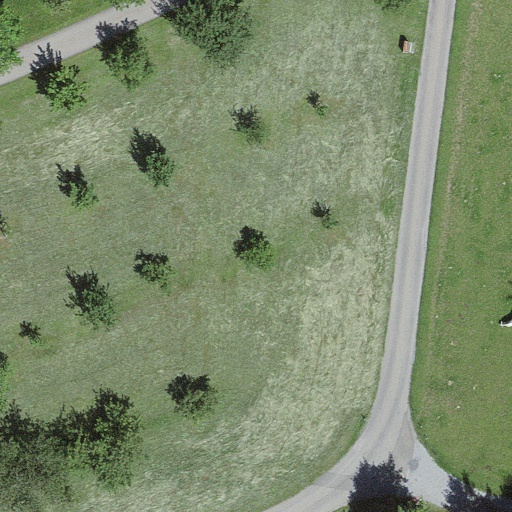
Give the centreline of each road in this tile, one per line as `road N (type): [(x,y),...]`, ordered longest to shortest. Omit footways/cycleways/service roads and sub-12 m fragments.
road 1 (residential): [(437,0),(385,450),(293,511)]
road 2 (track): [(385,450),(489,511)]
